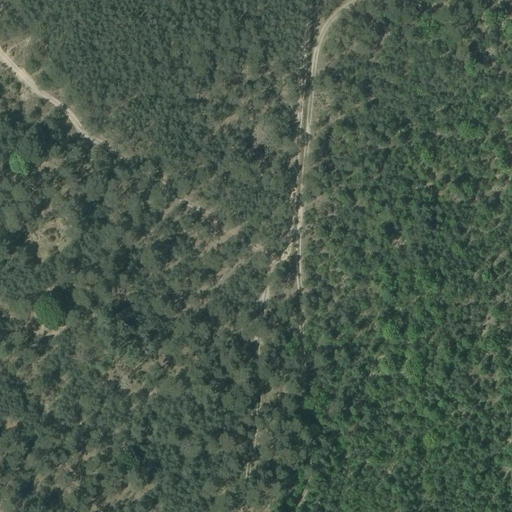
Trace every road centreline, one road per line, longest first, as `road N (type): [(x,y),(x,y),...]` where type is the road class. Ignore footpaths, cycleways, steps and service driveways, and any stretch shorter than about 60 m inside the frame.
road 1 (track): [(238,511),(243,454),(260,402),(249,367),(265,268),(144,183),(110,146),(87,139),(73,113),(0,46)]
road 2 (track): [(264,271),(287,254),(309,0)]
